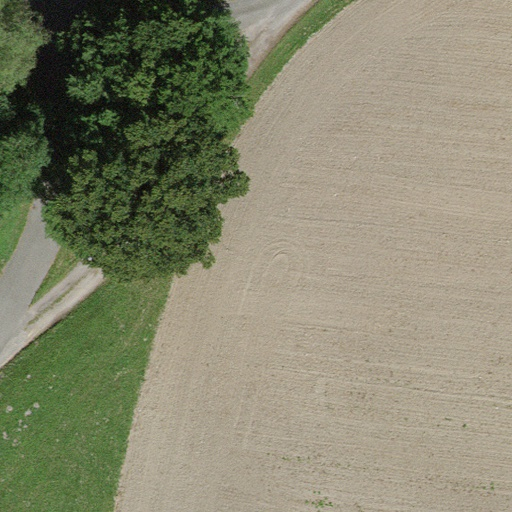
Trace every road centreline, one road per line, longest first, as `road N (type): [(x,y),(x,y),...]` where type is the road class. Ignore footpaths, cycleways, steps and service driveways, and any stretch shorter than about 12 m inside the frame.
road 1 (track): [(0,349),(40,327),(118,245),(275,0)]
road 2 (residential): [(0,309),(46,225),(58,93),(33,0)]
road 3 (residential): [(87,0),(191,16),(274,0)]
